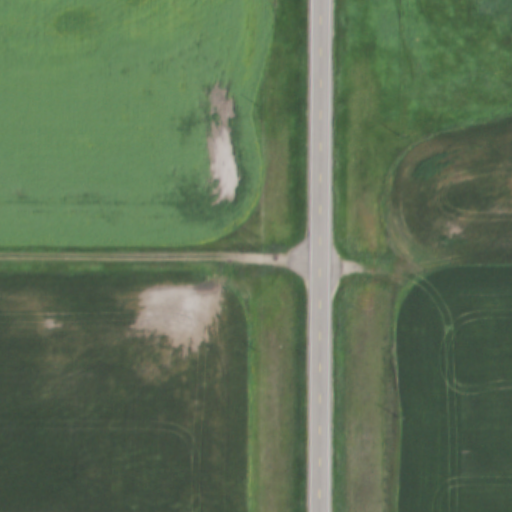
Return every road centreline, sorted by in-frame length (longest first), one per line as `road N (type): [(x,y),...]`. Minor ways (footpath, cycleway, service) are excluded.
road 1 (secondary): [(315,511),(315,0)]
road 2 (track): [(0,256),(315,258)]
